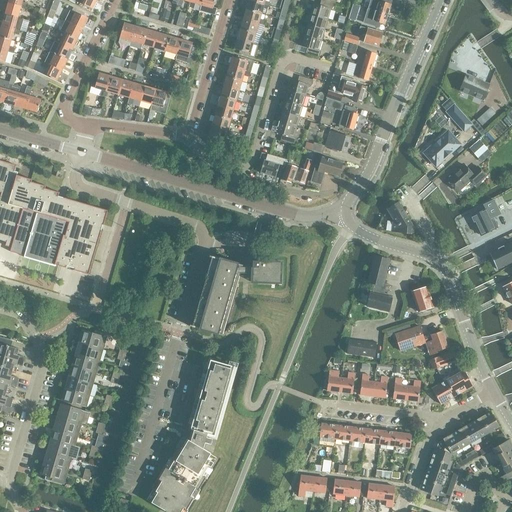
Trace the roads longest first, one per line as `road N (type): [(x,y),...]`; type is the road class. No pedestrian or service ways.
road 1 (residential): [(232,511),(350,223)]
road 2 (residential): [(179,333),(203,230),(79,186),(80,154)]
road 3 (residential): [(339,213),(297,217),(80,154)]
road 4 (tertiary): [(339,213),(370,168),(440,0)]
road 5 (tertiary): [(494,390),(440,267),(350,223)]
road 6 (residential): [(22,511),(12,476),(44,360),(19,313),(0,307)]
road 7 (residential): [(187,137),(228,0)]
road 8 (residential): [(238,168),(253,152),(287,57)]
